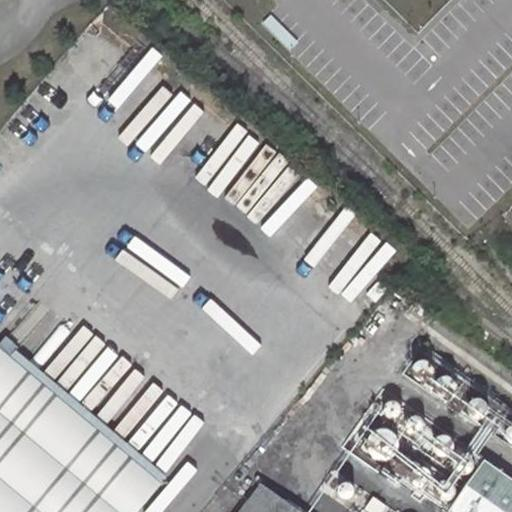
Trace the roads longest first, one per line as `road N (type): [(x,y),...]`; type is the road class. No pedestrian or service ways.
road 1 (unknown): [(419,123),(402,142),(406,161),(441,200),(455,205),(474,196),(511,158)]
road 2 (unknown): [(304,20),(419,123)]
road 3 (unknown): [(419,123),(511,33)]
